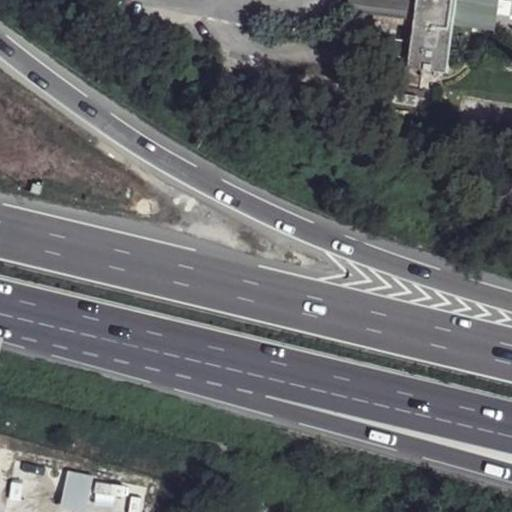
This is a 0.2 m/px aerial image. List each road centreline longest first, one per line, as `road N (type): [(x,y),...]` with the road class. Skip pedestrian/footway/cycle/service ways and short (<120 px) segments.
road 1 (motorway): [(511,299),(342,246),(231,197),(121,135),(0,41)]
road 2 (motorway): [(0,313),(511,474)]
road 3 (motorway): [(511,353),(0,233)]
road 4 (motorway): [(0,308),(511,426)]
